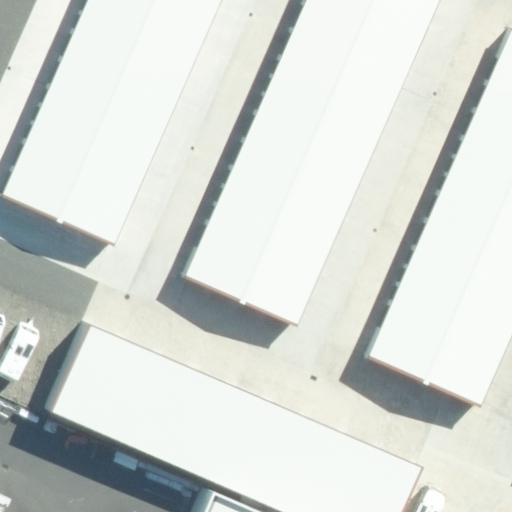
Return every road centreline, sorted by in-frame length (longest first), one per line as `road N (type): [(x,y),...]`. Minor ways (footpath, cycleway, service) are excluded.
road 1 (unknown): [(458,511),(511,373)]
road 2 (unknown): [(0,458),(124,511)]
